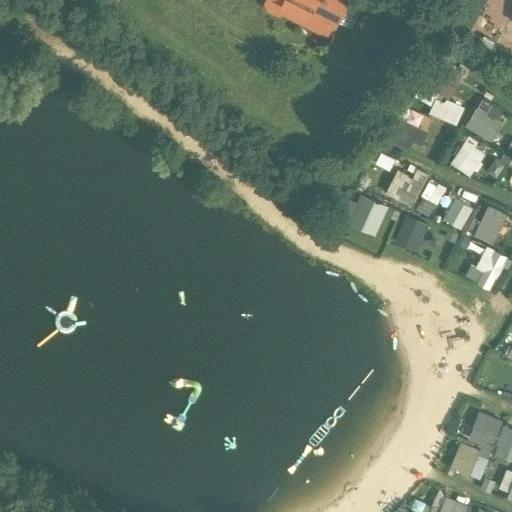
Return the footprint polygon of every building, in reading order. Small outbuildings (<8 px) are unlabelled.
[(268,0),(270,5),(278,9),(284,8),(306,19),(311,17),(325,24),(333,21),(343,0),(268,0)] [(431,102),(437,89),(453,97),(467,69),(437,54),(416,94),(431,102)] [(459,123),(467,105),(439,93),(431,111),(459,123)] [(467,125),(493,140),(509,112),(483,97),(467,125)] [(390,136),(412,146),(415,138),(424,142),(431,128),(400,114),(390,136)] [(400,166),(389,191),(417,203),(431,170),(418,165),(415,172),(400,166)] [(379,233),(392,203),(363,191),(350,221),(379,233)] [(489,201),(475,231),(497,241),(511,210),(489,201)] [(408,211),(397,240),(421,249),(432,220),(408,211)] [(480,265),(473,262),(467,275),(495,288),(511,254),(490,244),(480,265)] [(488,372),(509,379),(511,368),(511,357),(495,352),(488,372)] [(511,452),(511,420),(479,413),(472,443),(511,452)] [(462,440),(453,468),(485,478),(494,451),(462,440)] [(440,511),(466,511),(470,504),(447,494),(440,511)]
